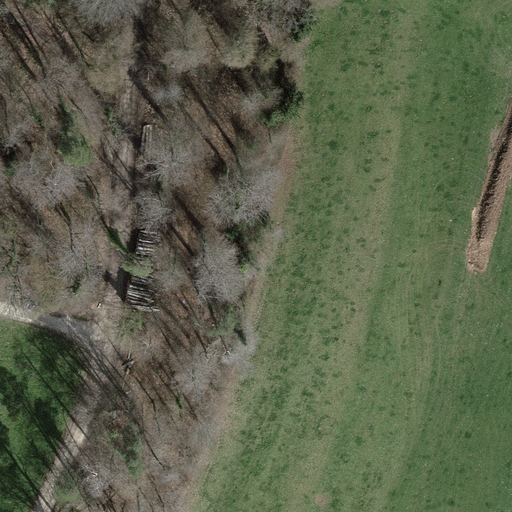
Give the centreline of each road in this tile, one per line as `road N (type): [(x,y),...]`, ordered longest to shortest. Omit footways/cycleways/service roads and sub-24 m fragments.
road 1 (track): [(41,511),(109,341),(127,215)]
road 2 (track): [(127,215),(137,0)]
